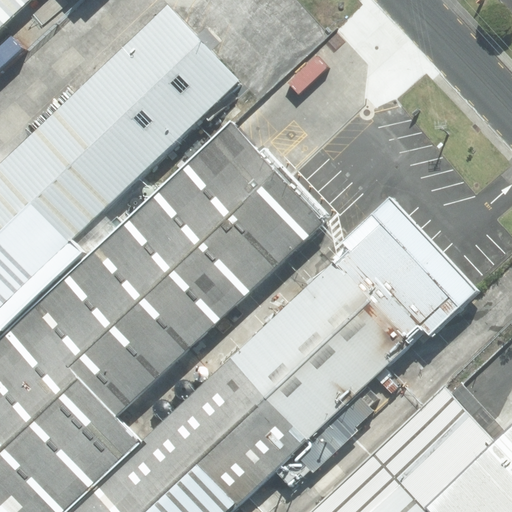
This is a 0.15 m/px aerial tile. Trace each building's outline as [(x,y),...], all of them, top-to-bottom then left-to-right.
[(0,0),(0,33),(35,0),(74,0),(76,2),(78,0),(0,0)] [(0,171),(0,337),(80,265),(77,262),(65,249),(234,90),(166,17),(0,171)] [(80,265),(0,337),(0,511),(71,511),(136,453),(135,452),(112,426),(213,334),(222,345),(254,315),(244,304),(332,222),(261,145),(254,152),(230,127),(80,265)] [(136,453),(71,511),(234,511),(420,340),(427,347),(475,302),(387,208),(330,262),(334,267),(135,452),(136,453)] [(432,387),(295,511),(511,511),(511,457),(503,465),(432,387)]
